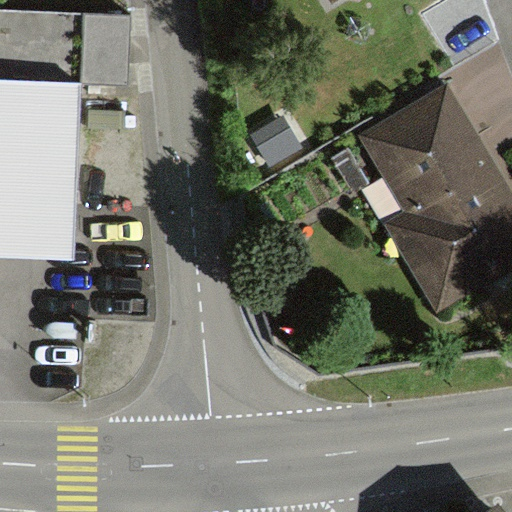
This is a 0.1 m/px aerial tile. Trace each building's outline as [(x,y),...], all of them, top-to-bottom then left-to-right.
[(325,0),(332,11),(351,0),(325,0)] [(0,15),(0,92),(88,95),(89,17),(0,15)] [(128,93),(130,21),(89,17),(88,95),(128,93)] [(511,197),(492,163),(450,90),(363,141),(407,215),(386,227),(427,297),(454,307),(511,272),(511,197)] [(0,262),(72,265),(88,95),(0,92),(0,262)] [(511,511),(511,510),(496,490),(467,511),(511,511)]
